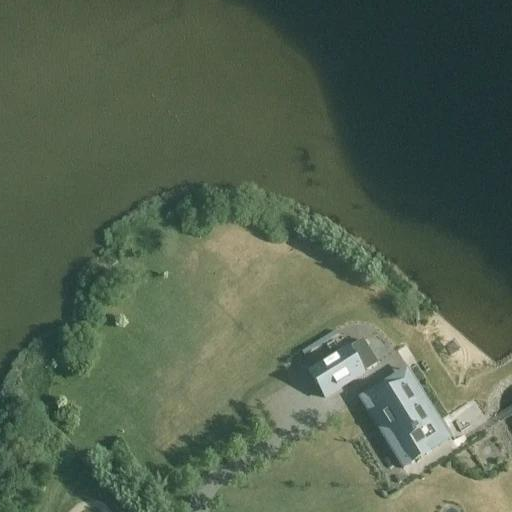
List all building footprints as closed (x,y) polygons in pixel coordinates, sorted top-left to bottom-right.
[(363,375),(347,350),(308,374),(324,400),(363,375)] [(405,355),(386,363),(390,372),(409,363),(405,355)] [(295,399),(310,389),(304,381),(289,391),(295,399)] [(403,385),(373,404),(399,445),(390,451),(403,471),(430,454),(419,435),(429,429),(403,385)] [(279,418),(286,404),(276,400),(269,413),(279,418)]
